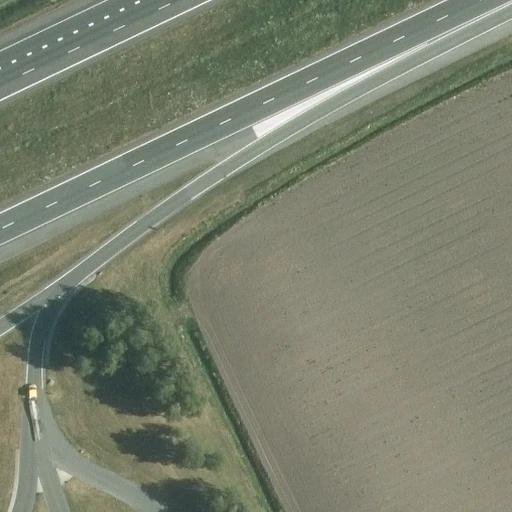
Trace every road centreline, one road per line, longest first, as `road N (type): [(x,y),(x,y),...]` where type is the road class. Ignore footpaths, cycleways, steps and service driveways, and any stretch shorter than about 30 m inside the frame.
road 1 (motorway): [(0,229),(485,0)]
road 2 (motorway): [(54,292),(214,176),(503,0)]
road 3 (motorway): [(178,0),(0,85)]
